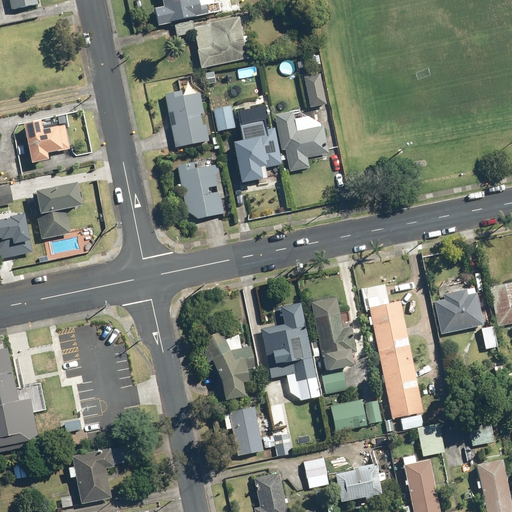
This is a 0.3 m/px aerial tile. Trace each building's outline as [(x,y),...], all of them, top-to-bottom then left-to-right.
[(8,0),(10,10),(37,5),(36,0),(8,0)] [(155,9),(158,26),(208,15),(206,6),(199,7),(197,0),(162,0),(164,7),(155,9)] [(198,51),(201,68),(246,59),(238,18),(208,24),(208,25),(196,28),(194,20),(175,24),(177,37),(195,33),(199,50),(198,51)] [(311,82),(317,111),(319,111),(322,125),(332,123),(323,80),(311,82)] [(164,95),(175,147),(210,140),(207,125),(202,125),(200,114),(204,113),(200,93),(183,96),(182,91),(164,95)] [(215,110),(219,131),(236,128),(231,106),(215,110)] [(286,149),(291,171),(310,167),(308,157),(329,153),(323,126),(298,132),(294,111),(274,115),(282,150),(286,149)] [(232,144),(241,184),(269,178),(267,168),(282,165),(273,120),(243,126),(246,141),(232,144)] [(24,125),(31,164),(48,161),(47,154),(68,150),(64,125),(41,129),(40,122),(24,125)] [(177,165),(187,209),(198,218),(225,213),(220,191),(210,193),(209,187),(217,185),(215,172),(219,171),(218,164),(195,169),(194,161),(177,165)] [(30,192),(39,239),(68,233),(64,210),(82,207),(77,183),(30,192)] [(0,185),(0,204),(11,203),(8,184),(0,185)] [(0,256),(30,250),(22,215),(0,219),(0,218),(0,256)] [(511,282),(490,287),(497,328),(511,325),(511,282)] [(371,310),(393,419),(424,412),(401,301),(385,304),(385,301),(389,300),(386,284),(362,289),(367,310),(371,310)] [(435,302),(442,335),(484,326),(476,288),(444,294),(445,300),(435,302)] [(311,303),(325,371),(352,365),(350,353),(356,352),(351,327),(343,328),(337,298),(311,303)] [(262,329),(272,378),(295,373),(301,400),(320,397),(301,303),(281,307),(284,325),(262,329)] [(482,329),(487,350),(498,347),(493,326),(482,329)] [(218,375),(223,401),(251,396),(245,369),(255,367),(251,347),(242,348),(239,335),(226,340),(221,331),(202,341),(218,375)] [(24,335),(26,345),(43,341),(42,332),(24,335)] [(0,447),(34,441),(26,402),(15,404),(4,350),(0,350),(0,447)] [(323,375),(327,394),(347,390),(343,371),(323,375)] [(66,384),(55,386),(58,407),(69,406),(66,384)] [(331,406),(337,432),(367,425),(362,399),(331,406)] [(365,404),(370,424),(383,421),(378,401),(365,404)] [(270,410),(275,431),(295,426),(291,406),(270,410)] [(229,412),(238,455),(263,450),(255,407),(229,412)] [(401,419),(403,430),(424,426),(422,414),(401,419)] [(469,428),(474,446),(496,441),(491,423),(469,428)] [(420,437),(423,456),(446,452),(442,433),(420,437)] [(388,438),(373,440),(374,450),(390,448),(388,438)] [(72,456),(82,504),(111,498),(105,469),(113,468),(113,465),(130,462),(126,446),(109,450),(109,449),(72,456)] [(476,465),(486,511),(511,511),(511,506),(502,459),(476,465)] [(404,465),(413,511),(440,511),(430,460),(404,465)] [(15,465),(17,479),(29,477),(26,463),(15,465)] [(335,474),(341,502),(365,497),(365,500),(382,496),(375,464),(354,468),(355,470),(335,474)] [(306,469),(309,489),(330,485),(326,465),(306,469)] [(255,508),(255,511),(287,511),(279,473),(254,478),(260,507),(255,508)]
